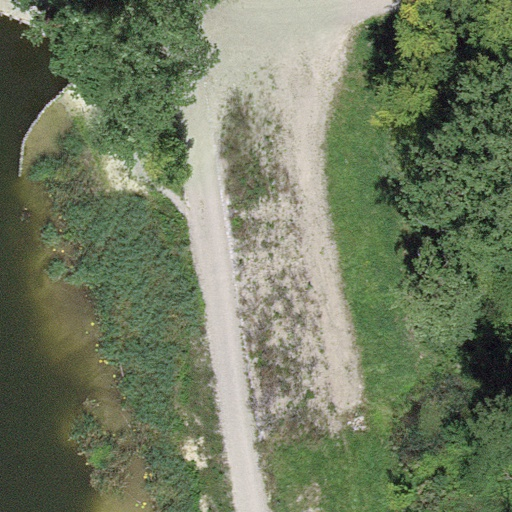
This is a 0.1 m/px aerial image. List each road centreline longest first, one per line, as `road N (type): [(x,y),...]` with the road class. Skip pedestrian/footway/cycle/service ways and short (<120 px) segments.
road 1 (track): [(258,511),(172,20)]
road 2 (track): [(293,12),(348,412)]
road 3 (track): [(487,0),(172,20)]
